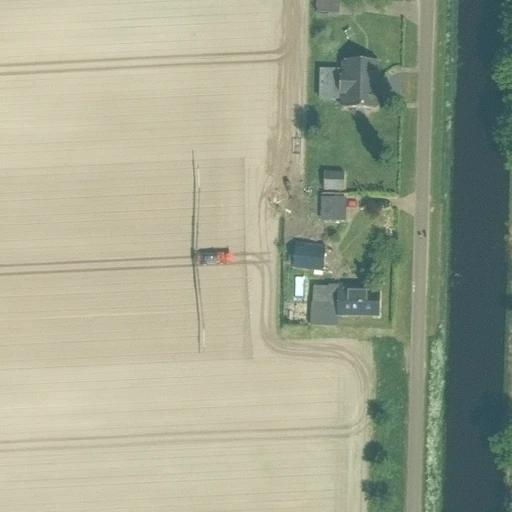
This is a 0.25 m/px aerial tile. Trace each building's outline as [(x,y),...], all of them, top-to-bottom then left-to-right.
[(344,13),(343,0),(320,0),(320,13),(344,13)] [(345,0),(346,12),(355,11),(354,0),(345,0)] [(321,69),(320,99),(337,99),(337,93),(339,93),(339,95),(343,95),(343,111),(347,112),(347,114),(351,117),(354,117),(354,118),(365,118),(369,114),(369,112),(377,112),(378,64),(344,63),(344,79),(340,79),(340,81),(337,81),(338,70),(321,69)] [(347,192),(347,176),(328,175),(328,191),(347,192)] [(326,222),(352,222),(352,197),(326,197),(326,222)] [(294,270),(325,273),(327,251),(296,248),(294,270)] [(314,304),(313,327),(340,328),(340,319),(379,319),(379,294),(362,294),(362,287),(337,287),(337,288),(315,288),(314,288),(314,304)]
